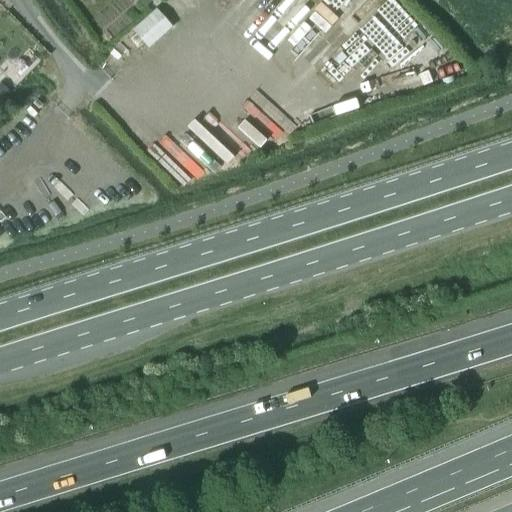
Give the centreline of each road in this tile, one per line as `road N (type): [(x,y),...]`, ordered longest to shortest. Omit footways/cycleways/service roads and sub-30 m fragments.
road 1 (primary): [(511,155),(0,317)]
road 2 (primary): [(0,360),(511,200)]
road 3 (motorway): [(511,338),(0,496)]
road 4 (motorway): [(511,449),(363,511)]
